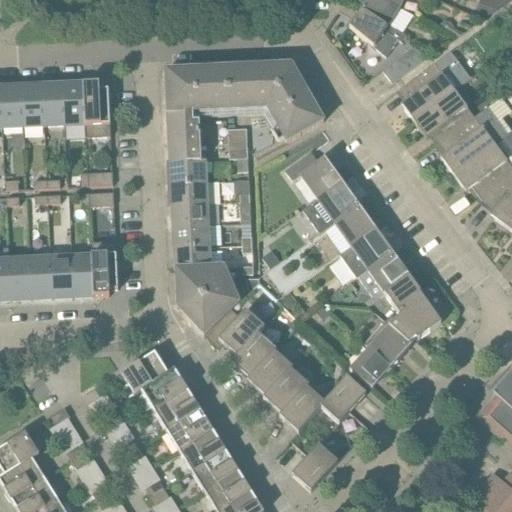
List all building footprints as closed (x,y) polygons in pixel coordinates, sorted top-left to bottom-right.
[(386,30),(384,34),(392,40),(397,32),(389,27),(399,11),(378,0),(369,0),(363,9),(361,7),(358,12),(386,30)] [(378,0),(399,11),(404,0),(378,0)] [(349,31),(373,50),(385,60),(397,43),(401,45),(406,38),(397,32),(392,40),(384,34),(386,30),(358,12),(355,16),(357,18),(349,31)] [(430,59),(415,49),(382,74),(392,87),(430,59)] [(401,108),(412,123),(454,94),(434,67),(399,93),(406,103),(400,108),(401,109),(401,108)] [(291,68),(216,71),(165,73),(169,165),(201,164),(199,124),(193,124),(193,115),(267,112),(286,146),(323,125),(291,68)] [(85,129),(86,129),(84,87),(63,88),(65,129),(85,128),(85,129)] [(86,141),(111,140),(108,92),(99,93),(99,87),(84,87),(86,129),(86,141)] [(44,130),(65,129),(63,88),(42,89),(44,130)] [(23,131),(44,130),(42,89),(21,90),(23,131)] [(3,132),(23,131),(21,90),(1,91),(3,132)] [(432,137),(441,150),(476,123),(454,94),(412,123),(426,141),(432,137)] [(478,120),(511,162),(511,134),(492,109),(478,120)] [(441,162),(456,182),(497,151),(476,123),(441,150),(446,156),(440,161),(441,162)] [(229,164),(248,163),(247,132),(228,133),(229,164)] [(481,203),(487,207),(511,180),(511,171),(497,151),(456,182),(466,195),(472,190),(481,203)] [(317,203),(342,185),(334,174),(333,175),(323,162),(318,166),(311,156),(285,175),(292,186),(300,180),(317,203)] [(248,176),(248,163),(238,164),(239,177),(248,176)] [(168,188),(206,186),(205,164),(201,164),(169,165),(167,165),(168,188)] [(89,190),(113,189),(112,176),(88,177),(89,190)] [(81,191),(89,190),(88,177),(80,177),(81,191)] [(490,219),(510,233),(511,229),(511,180),(487,207),(494,212),(489,218),(490,219)] [(34,193),(47,192),(47,184),(34,185),(34,193)] [(47,192),(60,192),(60,184),(47,184),(47,192)] [(239,185),(240,205),(250,205),(249,184),(239,185)] [(334,227),(357,210),(349,197),(350,197),(342,185),(317,203),(334,227)] [(6,194),(19,194),(18,186),(5,186),(6,194)] [(172,210),(207,209),(206,186),(168,188),(169,210),(172,210)] [(90,211),(114,210),(113,196),(89,197),(90,211)] [(82,211),(90,211),(89,197),(81,198),(82,211)] [(35,208),(48,207),(48,199),(35,200),(35,208)] [(48,207),(61,207),(61,199),(48,199),(48,207)] [(6,209),(20,209),(19,201),(6,201),(6,209)] [(250,205),(240,205),(240,214),(241,227),(251,226),(250,213),(250,205)] [(173,231),(208,229),(207,209),(172,210),(173,231)] [(334,227),(351,250),(375,233),(367,222),(366,222),(357,210),(334,227)] [(251,226),(241,227),(241,233),(237,233),(237,241),(229,241),(229,250),(242,250),(252,249),(252,240),(251,226)] [(174,252),(209,250),(208,229),(173,231),(174,252)] [(368,274),(391,257),(382,244),(383,244),(375,233),(351,250),(368,274)] [(92,247),(92,259),(94,301),(109,300),(109,294),(118,294),(116,245),(92,247)] [(175,272),(210,271),(209,250),(174,252),(175,272)] [(0,305),(11,305),(9,264),(8,252),(0,252),(0,305)] [(385,298),(409,280),(401,269),(400,269),(391,257),(368,274),(385,298)] [(73,302),(94,301),(92,259),(91,259),(91,260),(71,261),(73,302)] [(52,303),(73,302),(71,261),(51,262),(52,303)] [(32,304),(52,303),(51,262),(30,263),(32,304)] [(11,305),(32,304),(30,263),(9,264),(11,305)] [(204,339),(238,307),(239,306),(225,291),(223,270),(210,271),(175,272),(175,274),(176,274),(178,311),(204,339)] [(243,278),(253,278),(253,270),(243,270),(243,278)] [(385,325),(409,346),(416,341),(417,343),(441,326),(419,296),(420,296),(409,280),(385,298),(396,313),(385,325)] [(247,291),(251,295),(259,287),(259,282),(246,282),(247,291)] [(236,360),(258,338),(264,331),(238,307),(204,339),(218,354),(224,348),(236,360)] [(369,351),(392,371),(401,361),(400,360),(411,348),(409,346),(385,325),(364,347),(369,351)] [(230,366),(248,382),(274,356),(276,354),(258,338),(236,360),(230,366)] [(371,392),(372,391),(382,380),(383,381),(392,371),(369,351),(350,373),(371,392)] [(141,395),(167,376),(160,364),(164,362),(159,353),(121,377),(134,399),(141,395)] [(264,400),(271,393),(291,373),(292,372),(274,356),(248,382),(246,384),(264,400)] [(152,413),(188,391),(183,384),(182,385),(174,372),(167,376),(141,395),(152,413)] [(263,402),(280,418),(307,391),(308,390),(291,373),(271,393),(264,400),(263,402)] [(495,399),(476,420),(511,452),(511,467),(509,471),(511,474),(511,475),(503,485),(493,477),(471,502),(480,510),(478,511),(511,511),(511,374),(493,396),(495,399)] [(339,428),(349,416),(366,398),(347,381),(324,406),(321,411),(339,428)] [(165,434),(200,412),(196,405),(195,405),(187,393),(188,393),(188,391),(152,413),(165,434)] [(279,420),(298,437),(321,411),(324,406),(307,391),(280,418),(279,420)] [(87,410),(100,402),(95,393),(81,401),(87,410)] [(105,427),(106,429),(119,420),(113,411),(100,419),(101,420),(105,427)] [(56,430),(70,421),(64,412),(51,421),(56,430)] [(178,454),(213,432),(209,425),(208,426),(200,414),(201,413),(200,412),(165,434),(178,454)] [(113,426),(126,445),(135,439),(122,420),(113,426)] [(190,474),(226,452),(221,445),(220,446),(213,434),(214,433),(213,432),(178,454),(190,474)] [(0,472),(4,478),(32,462),(39,458),(25,437),(0,452),(0,472)] [(126,460),(139,452),(133,442),(119,450),(120,452),(121,452),(126,460)] [(71,465),(84,457),(79,449),(80,449),(79,448),(65,456),(71,465)] [(318,449),(292,479),(311,496),(337,466),(318,449)] [(130,468),(131,469),(145,461),(139,452),(126,460),(131,468),(130,468)] [(203,495),(238,473),(234,466),(233,466),(225,454),(226,454),(226,452),(190,474),(203,495)] [(77,475),(91,467),(90,465),(89,465),(84,457),(71,465),(77,475)] [(4,496),(8,503),(44,481),(32,462),(4,478),(0,480),(0,486),(5,496),(4,496)] [(213,511),(220,511),(251,493),(247,486),(246,487),(238,475),(239,474),(238,473),(203,495),(213,511)] [(39,511),(56,501),(44,481),(8,503),(9,505),(11,504),(15,511),(39,511)] [(151,500),(164,492),(158,483),(145,491),(146,493),(146,492),(151,500)] [(97,506),(110,498),(105,490),(104,488),(91,497),(97,506)] [(156,509),(157,510),(170,502),(164,492),(151,500),(156,508),(156,509)] [(262,511),(259,507),(258,507),(251,495),(252,494),(251,493),(220,511),(262,511)] [(100,511),(108,511),(116,507),(115,506),(110,498),(97,506),(100,511)] [(63,511),(56,501),(39,511),(63,511)]
